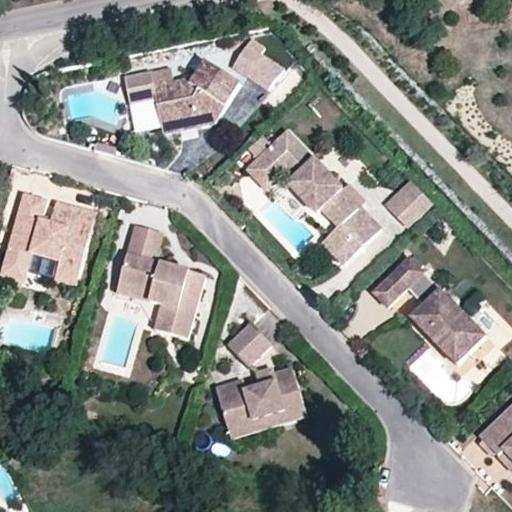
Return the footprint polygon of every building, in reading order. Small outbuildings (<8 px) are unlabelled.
[(290,66),(253,42),(235,70),(272,94),(290,66)] [(162,130),(186,127),(195,133),(213,130),(240,90),(205,67),(195,80),(190,89),(179,90),(175,91),(172,69),(125,77),(130,107),(137,105),(157,102),(162,130)] [(178,83),(179,90),(190,89),(195,80),(178,83)] [(143,142),(195,133),(186,127),(162,130),(157,102),(137,105),(143,142)] [(289,136),(258,165),(276,184),(287,174),(296,183),(291,188),(319,218),(322,215),(339,232),(350,245),(335,259),(344,269),(382,233),(360,210),(358,213),(341,195),(343,193),(326,175),(322,178),(313,169),(317,165),(289,136)] [(128,152),(109,147),(108,155),(126,160),(128,152)] [(258,165),(248,174),(267,193),(276,184),(258,165)] [(326,175),(317,165),(313,169),(322,178),(326,175)] [(434,208),(411,185),(388,207),(411,230),(434,208)] [(43,224),(49,203),(26,196),(6,268),(30,274),(34,258),(62,266),(59,276),(81,282),(100,215),(59,204),(52,226),(43,224)] [(138,229),(123,286),(147,293),(144,304),(164,309),(157,333),(189,342),(206,279),(190,275),(188,284),(173,280),(175,271),(157,266),(165,237),(138,229)] [(323,247),(335,259),(350,245),(339,232),(323,247)] [(391,309),(411,289),(417,284),(434,302),(429,307),(417,319),(462,366),(490,339),(414,260),(377,295),(391,309)] [(26,286),(30,274),(6,268),(3,279),(26,286)] [(190,275),(175,271),(173,280),(188,284),(190,275)] [(79,290),(81,282),(59,276),(57,284),(79,290)] [(411,289),(429,307),(434,302),(417,284),(411,289)] [(120,297),(144,304),(147,293),(123,286),(120,297)] [(273,348),(253,327),(231,349),(252,370),(273,348)] [(217,391),(229,431),(285,415),(288,424),(307,419),(293,371),(275,376),(273,371),(256,376),(259,384),(261,391),(246,395),(244,389),(243,383),(217,391)] [(259,384),(244,389),(246,395),(261,391),(259,384)] [(511,408),(479,440),(497,459),(504,453),(511,461),(511,408)] [(231,441),(288,424),(285,415),(229,431),(231,441)] [(511,474),(511,473),(511,461),(504,453),(497,459),(511,474)]
